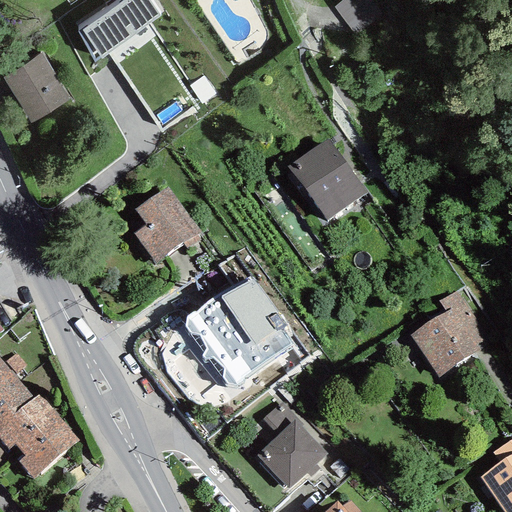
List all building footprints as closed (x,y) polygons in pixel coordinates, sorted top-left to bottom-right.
[(77,31),(95,62),(99,58),(101,59),(160,16),(149,0),(124,0),(82,30),(81,29),(77,31)] [(2,77),(30,123),(69,100),(41,53),(2,77)] [(328,139),(288,167),(326,221),(366,192),(328,139)] [(167,186),(135,209),(146,224),(133,233),(155,264),(200,232),(167,186)] [(287,325),(253,279),(222,296),(221,294),(195,312),(188,317),(186,325),(191,333),(199,335),(206,350),(203,356),(205,359),(213,357),(225,369),(223,377),(228,384),(237,385),(239,386),(295,346),(283,328),(287,325)] [(445,312),(410,335),(438,378),(481,350),(477,344),(487,338),(456,289),(438,301),(445,312)] [(0,395),(18,380),(0,359),(0,395)] [(18,380),(0,395),(0,425),(33,398),(18,380)] [(60,419),(38,394),(33,398),(0,425),(0,440),(8,450),(14,444),(21,452),(60,419)] [(278,436),(257,455),(288,490),(306,474),(310,478),(320,468),(316,464),(326,454),(300,426),(302,424),(281,402),(263,420),(278,436)] [(60,419),(21,452),(24,456),(18,461),(33,479),(78,441),(60,419)] [(479,477),(498,505),(511,496),(511,441),(493,454),(500,463),(479,477)] [(511,511),(511,496),(498,505),(502,511),(511,511)] [(342,507),(337,501),(324,511),(359,511),(349,500),(342,507)]
